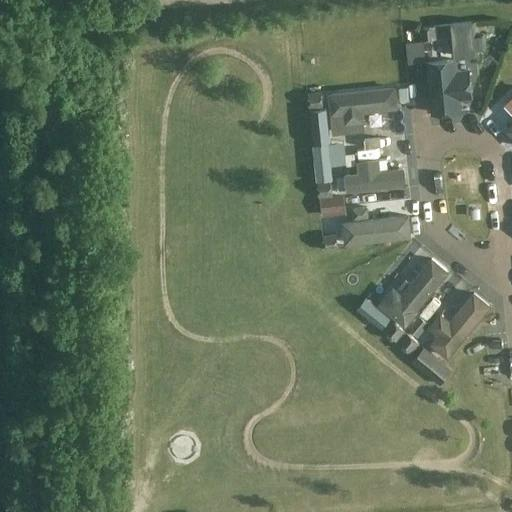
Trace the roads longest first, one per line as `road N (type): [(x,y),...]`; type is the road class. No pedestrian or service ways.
road 1 (residential): [(505,288),(490,148),(449,137),(428,143),(436,223)]
road 2 (unclassified): [(0,17),(198,0)]
